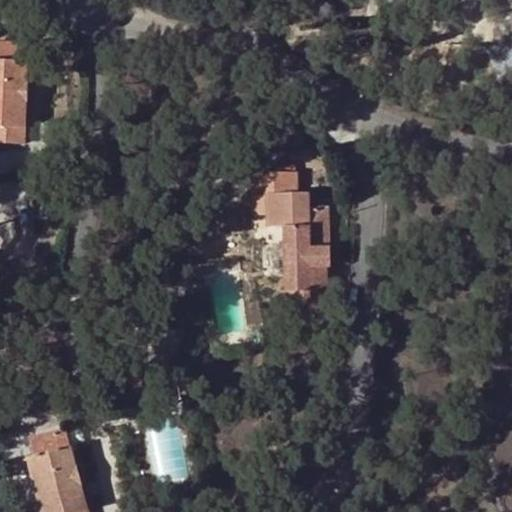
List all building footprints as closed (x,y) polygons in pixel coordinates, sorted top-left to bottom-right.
[(26,85),(27,44),(0,43),(0,142),(24,143),(25,116),(28,115),(29,111),(18,111),(19,103),(29,103),(30,86),(26,85)] [(29,111),(29,103),(19,103),(18,111),(29,111)] [(268,216),(268,229),(285,229),(286,293),(281,293),(282,322),(326,321),(326,279),(320,279),(320,268),(329,268),(329,250),(328,250),(327,210),(306,210),(306,195),(295,195),(294,174),(252,175),(252,197),(267,196),(268,216)] [(267,196),(252,197),(253,217),(268,216),(267,196)] [(330,279),(329,268),(320,268),(320,279),(326,279),(330,279)] [(143,382),(141,366),(123,369),(126,385),(143,382)] [(157,372),(141,366),(143,382),(160,389),(157,372)] [(153,477),(181,478),(183,426),(155,425),(153,477)] [(74,470),(64,432),(30,441),(34,458),(28,459),(41,508),(42,511),(85,511),(82,500),(85,498),(84,495),(72,498),(70,489),(81,486),(76,470),(74,470)] [(41,508),(28,459),(15,462),(29,511),(41,508)] [(84,495),(81,486),(70,489),(72,498),(84,495)]
